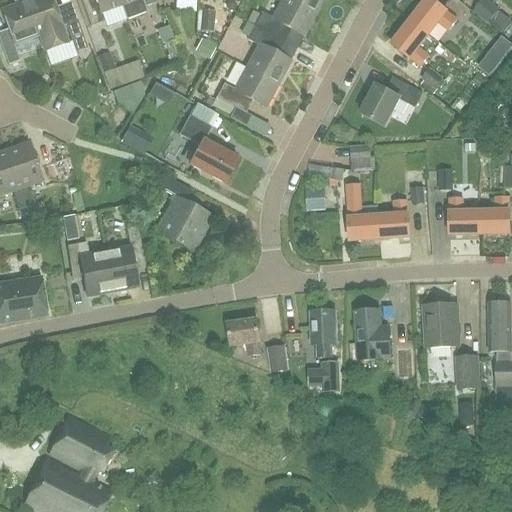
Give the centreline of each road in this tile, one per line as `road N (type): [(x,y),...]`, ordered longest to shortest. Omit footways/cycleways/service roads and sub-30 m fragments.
road 1 (residential): [(275,288),(273,186),(380,0)]
road 2 (residential): [(0,338),(275,288)]
road 3 (residential): [(511,270),(275,288)]
